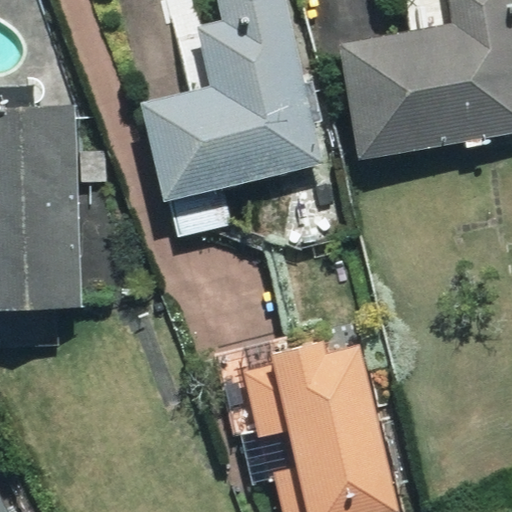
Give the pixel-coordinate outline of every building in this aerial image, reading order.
[(330,152),(299,0),(231,0),(233,9),(211,13),(222,70),(153,84),(183,231),(234,220),(225,173),(330,152)] [(511,130),(511,0),(414,0),(417,17),(354,27),(373,152),(511,130)] [(46,72),(0,69),(0,293),(84,297),(92,90),(45,88),(46,72)] [(380,511),(413,505),(370,316),(276,337),(280,359),(250,366),(262,421),(296,413),(304,451),(280,457),(292,511),(380,511)] [(31,511),(6,461),(0,463),(0,511),(31,511)]
